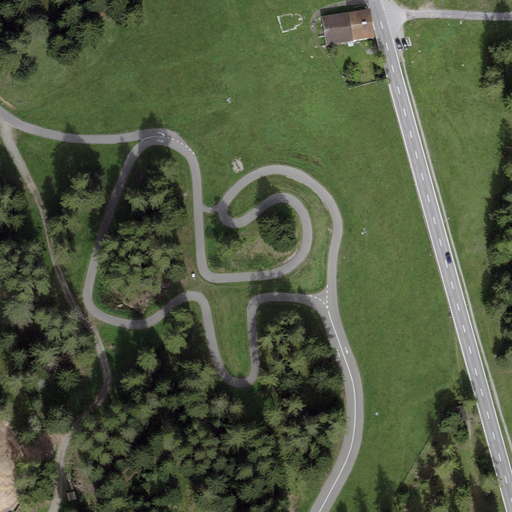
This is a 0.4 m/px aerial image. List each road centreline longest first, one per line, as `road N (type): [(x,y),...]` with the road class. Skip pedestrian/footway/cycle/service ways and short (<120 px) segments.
road 1 (primary): [(511,501),(372,0)]
road 2 (track): [(511,17),(391,18)]
